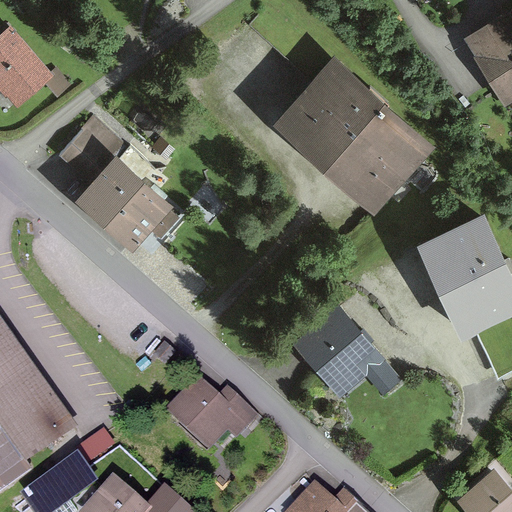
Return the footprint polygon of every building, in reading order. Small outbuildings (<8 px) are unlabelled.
[(511,11),(510,8),(464,35),(509,108),(511,105),(511,11)] [(52,70),(11,22),(0,31),(0,84),(17,105),(44,80),(58,95),(72,84),(57,66),(52,70)] [(436,143),(335,52),(272,119),(374,212),(436,143)] [(175,201),(117,150),(125,141),(93,113),(61,154),(90,180),(76,196),(133,247),(149,228),(161,237),(179,216),(170,207),(175,201)] [(511,311),(511,270),(484,210),(419,242),(461,335),(511,311)] [(403,377),(338,301),(292,340),(340,397),(367,375),(383,395),(403,377)] [(79,431),(0,321),(0,493),(34,470),(28,463),(79,431)] [(166,413),(210,451),(227,431),(236,440),(260,415),(227,386),(220,395),(198,376),(166,413)] [(116,445),(105,429),(77,449),(87,465),(116,445)] [(511,511),(511,485),(495,465),(456,497),(468,511),(511,511)] [(154,511),(114,476),(82,511),(154,511)] [(335,500),(315,482),(288,511),(366,511),(368,511),(344,490),(335,500)]
